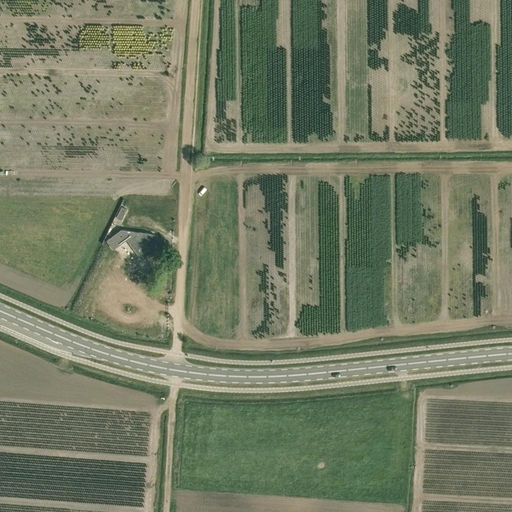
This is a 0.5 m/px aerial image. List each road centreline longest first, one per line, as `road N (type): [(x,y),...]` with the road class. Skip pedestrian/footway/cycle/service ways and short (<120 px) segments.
road 1 (secondary): [(176,371),(261,378),(511,355)]
road 2 (track): [(185,226),(196,0)]
road 3 (secondary): [(0,311),(97,351),(176,371)]
road 4 (unclassified): [(176,371),(185,226)]
road 5 (track): [(167,511),(175,385)]
